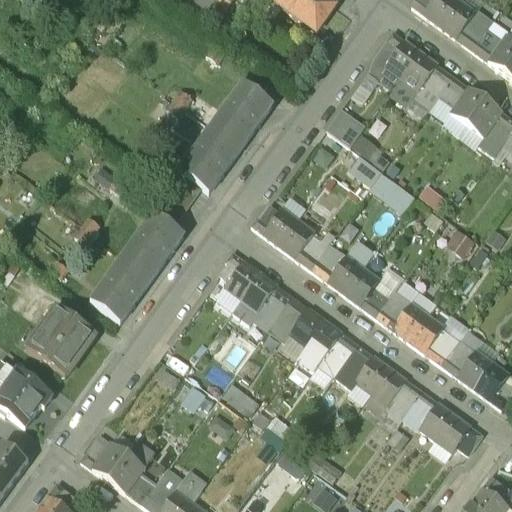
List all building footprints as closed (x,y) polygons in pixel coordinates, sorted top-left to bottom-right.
[(19,0),(18,1),(29,9),(35,0),(19,0)] [(212,4),(207,0),(198,0),(194,7),(205,14),(212,4)] [(234,2),(230,0),(207,0),(212,4),(226,14),(234,2)] [(334,11),(318,0),(280,0),(274,8),(315,38),(315,37),(322,28),(334,11)] [(436,0),(419,0),(417,3),(429,11),(436,0)] [(436,0),(429,11),(422,20),(439,33),(457,6),(448,0),(436,0)] [(470,4),(464,0),(463,0),(458,7),(465,12),(470,4)] [(429,11),(417,3),(410,12),(422,20),(429,11)] [(457,6),(439,33),(455,45),(462,35),(474,19),(465,12),(458,7),(457,6)] [(474,19),(462,35),(478,47),(486,36),(485,36),(489,30),(474,19)] [(478,47),(462,35),(455,45),(471,56),(478,47)] [(501,48),(486,36),(478,47),(493,58),(501,48)] [(392,38),(377,58),(389,66),(403,46),(392,38)] [(493,58),(487,68),(503,80),(511,67),(511,46),(506,42),(493,58)] [(420,58),(403,46),(389,66),(384,72),(401,84),(420,58)] [(493,58),(478,47),(471,56),(487,68),(493,58)] [(222,60),(211,52),(204,61),(215,69),(222,60)] [(436,70),(420,58),(401,84),(417,96),(430,79),(436,70)] [(511,67),(503,80),(511,85),(511,67)] [(452,82),(436,70),(430,79),(445,91),(452,82)] [(269,85),(253,73),(246,83),(262,94),(269,85)] [(430,79),(417,96),(413,102),(428,114),(445,91),(430,79)] [(468,93),(452,82),(445,91),(446,91),(461,102),(468,93)] [(417,96),(401,84),(391,97),(407,109),(413,102),(417,96)] [(241,90),(177,177),(200,193),(207,199),(271,111),(241,90)] [(461,102),(446,91),(438,102),(453,113),(461,102)] [(450,118),(449,119),(466,131),(484,105),(468,93),(461,102),(453,113),(450,118)] [(190,104),(179,96),(165,115),(176,123),(190,104)] [(453,113),(438,102),(430,114),(436,118),(440,112),(450,118),(453,113)] [(484,105),(466,131),(482,143),(494,127),(501,117),(484,105)] [(325,135),(350,152),(365,132),(341,116),(325,135)] [(511,135),(511,125),(501,117),(494,127),(510,138),(511,135)] [(383,142),(392,131),(381,123),(373,135),(383,142)] [(494,127),(482,143),(477,149),(493,161),(502,149),(510,138),(494,127)] [(511,139),(510,138),(502,149),(511,156),(511,139)] [(368,158),(376,149),(365,140),(357,150),(368,158)] [(155,152),(144,144),(137,154),(148,162),(155,152)] [(493,161),(492,164),(497,168),(504,160),(511,165),(511,156),(502,149),(493,161)] [(182,180),(156,216),(174,229),(200,193),(182,180)] [(116,184),(109,194),(120,201),(127,192),(116,184)] [(277,219),(267,212),(258,224),(268,231),(277,219)] [(297,226),(281,214),(277,219),(268,231),(262,240),(278,252),(297,226)] [(153,218),(89,306),(119,328),(183,240),(153,218)] [(87,223),(74,242),(85,250),(98,231),(87,223)] [(258,224),(257,223),(250,232),(262,240),(268,231),(258,224)] [(297,226),(278,252),(295,264),(301,255),(312,241),(314,238),(297,226)] [(320,246),(312,241),(301,255),(317,266),(322,258),(336,239),(329,234),(320,246)] [(476,250),(466,243),(459,252),(470,260),(476,250)] [(317,266),(301,255),(295,264),(310,275),(317,266)] [(2,257),(0,260),(0,282),(10,290),(23,272),(2,257)] [(243,266),(231,258),(225,267),(226,268),(236,275),(243,266)] [(339,270),(322,258),(317,266),(333,278),(339,270)] [(333,278),(326,287),(343,299),(362,273),(345,261),(339,270),(333,278)] [(67,274),(56,266),(49,276),(60,284),(67,274)] [(259,278),(243,266),(236,275),(228,286),(224,292),(241,304),(259,278)] [(333,278),(317,266),(310,275),(326,287),(333,278)] [(226,268),(219,279),(228,286),(236,275),(226,268)] [(388,272),(378,285),(394,297),(402,285),(403,282),(388,272)] [(378,285),(362,273),(343,299),(359,311),(373,293),(378,285)] [(276,290),(259,278),(241,304),(257,316),(269,299),(276,290)] [(394,297),(378,285),(373,293),(388,305),(394,297)] [(435,309),(402,285),(394,297),(410,308),(427,320),(435,309)] [(292,302),(276,290),(269,299),(285,311),(292,302)] [(388,305),(373,293),(366,302),(382,314),(388,305)] [(410,308),(394,297),(388,305),(382,314),(398,325),(410,308)] [(285,311),(269,299),(262,309),(278,320),(285,311)] [(308,313),(292,302),(285,311),(301,322),(308,313)] [(382,314),(366,302),(359,311),(375,323),(382,314)] [(427,320),(410,308),(398,325),(391,334),(408,346),(427,320)] [(285,311),(278,320),(272,328),(289,339),(301,322),(285,311)] [(95,341),(57,313),(26,355),(64,383),(95,341)] [(324,325),(308,313),(301,322),(289,339),(289,340),(305,351),(324,325)] [(398,325),(382,314),(375,323),(391,334),(398,325)] [(427,320),(408,346),(424,358),(431,349),(441,335),(443,332),(427,320)] [(341,337),(324,325),(305,351),(322,363),(334,347),(341,337)] [(289,339),(272,328),(268,335),(285,347),(289,340),(289,339)] [(457,347),(441,335),(431,349),(447,361),(457,347)] [(357,349),(341,337),(334,347),(350,358),(357,349)] [(473,358),(458,346),(457,347),(447,361),(462,372),(473,358)] [(350,358),(334,347),(326,357),(343,370),(351,359),(350,358)] [(372,360),(357,349),(350,358),(351,359),(366,370),(372,360)] [(447,361),(431,349),(424,358),(440,370),(447,361)] [(462,372),(456,381),(472,393),(491,367),(475,355),(473,358),(462,372)] [(343,370),(326,357),(322,363),(319,368),(336,381),(343,370)] [(366,370),(351,359),(343,370),(358,381),(366,370)] [(506,365),(498,359),(492,368),(499,373),(506,365)] [(389,372),(372,360),(366,370),(358,381),(354,386),(354,387),(370,398),(389,372)] [(447,361),(440,370),(456,381),(462,372),(447,361)] [(492,368),(491,367),(472,393),(489,406),(503,387),(508,380),(499,373),(492,368)] [(13,378),(0,368),(0,389),(3,392),(0,395),(0,421),(2,423),(4,419),(22,433),(39,411),(40,412),(48,402),(14,377),(13,378)] [(358,381),(343,370),(336,381),(334,383),(344,390),(348,384),(354,388),(354,387),(354,386),(358,381)] [(406,384),(389,372),(370,398),(386,410),(387,410),(392,404),(399,394),(406,384)] [(511,382),(508,379),(508,380),(503,387),(511,393),(511,382)] [(164,382),(152,398),(165,408),(177,392),(164,382)] [(370,398),(354,387),(354,388),(348,384),(344,390),(349,393),(347,397),(363,409),(370,398)] [(421,396),(406,384),(399,394),(414,405),(415,405),(421,396)] [(511,393),(503,387),(489,406),(501,414),(511,398),(511,393)] [(204,401),(192,393),(184,405),(196,413),(204,401)] [(414,405),(399,394),(392,404),(407,415),(414,405)] [(437,407),(421,396),(415,405),(430,417),(437,407)] [(398,427),(382,416),(386,410),(370,398),(363,409),(363,410),(382,423),(380,426),(394,436),(396,433),(396,430),(398,427)] [(212,407),(204,402),(199,410),(207,415),(212,407)] [(407,415),(392,404),(387,410),(386,410),(382,416),(398,427),(401,423),(402,424),(407,415)] [(430,417),(415,405),(402,424),(418,435),(419,434),(418,434),(430,417)] [(430,417),(418,434),(419,434),(435,445),(454,419),(437,407),(430,417)] [(470,431),(454,419),(435,445),(451,458),(456,451),(470,431)] [(482,440),(470,431),(456,451),(468,459),(482,440)] [(110,449),(99,441),(95,446),(106,454),(110,449)] [(106,454),(95,446),(87,457),(98,465),(106,454)] [(260,455),(249,447),(243,455),(254,463),(260,455)] [(153,460),(136,448),(126,460),(127,461),(143,473),(153,460)] [(0,504),(25,469),(0,449),(0,504)] [(98,465),(91,475),(108,487),(127,461),(126,460),(110,449),(106,454),(98,465)] [(87,457),(86,457),(80,466),(91,475),(98,465),(87,457)] [(127,461),(108,487),(124,499),(131,490),(139,479),(143,473),(127,461)] [(355,489),(324,466),(316,476),(347,499),(355,489)] [(155,491),(139,479),(131,490),(147,501),(155,491)] [(511,497),(490,481),(482,493),(503,509),(511,497)] [(65,495),(56,489),(48,500),(63,511),(66,511),(73,502),(65,496),(65,495)] [(198,500),(182,489),(176,497),(191,508),(192,508),(198,500)] [(147,501),(131,490),(124,499),(140,510),(147,501)] [(163,511),(171,501),(155,490),(155,491),(147,501),(161,511),(163,511)] [(482,493),(470,509),(469,508),(469,509),(473,511),(507,511),(508,511),(503,509),(482,493)] [(176,497),(175,496),(171,501),(163,511),(188,511),(191,508),(176,497)] [(511,511),(511,497),(503,509),(508,511),(507,511),(511,511)] [(63,511),(48,500),(38,511),(63,511)] [(161,511),(147,501),(140,510),(142,511),(161,511)]
